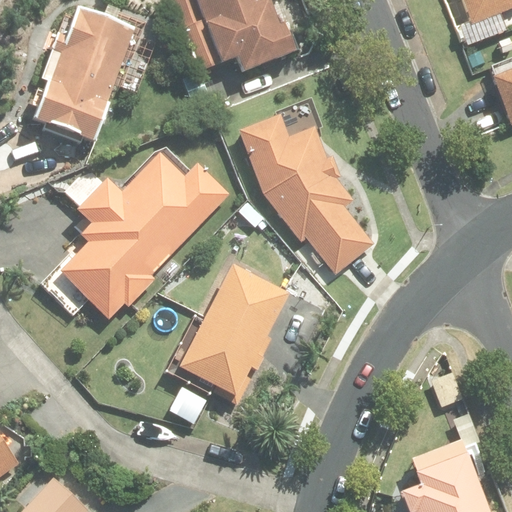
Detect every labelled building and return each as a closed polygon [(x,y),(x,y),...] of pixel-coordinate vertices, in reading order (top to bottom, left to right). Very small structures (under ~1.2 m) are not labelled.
[(173,0),(199,66),(235,52),(239,63),(289,42),(279,16),(274,17),(267,0),(173,0)] [(511,0),(461,0),(469,18),(511,1),(511,0)] [(74,1),(60,28),(55,26),(36,75),(41,77),(29,110),(90,133),(132,23),(74,1)] [(511,60),(490,71),(509,120),(511,118),(511,60)] [(342,204),(352,196),(334,175),(339,174),(328,150),(324,153),(312,120),(286,131),(277,109),(235,125),(261,191),(299,238),(303,234),(333,271),(371,238),(342,204)] [(86,217),(75,228),(84,236),(55,266),(106,315),(122,299),(126,302),(152,275),(149,271),(227,189),(195,158),(181,171),(157,146),(117,185),(102,171),(71,203),(86,217)] [(262,216),(245,199),(236,209),(253,225),(262,216)] [(227,257),(208,294),(174,361),(214,381),(210,389),(235,402),(268,336),(263,334),(285,287),(265,276),(267,273),(229,254),(227,257)] [(146,305),(155,313),(163,303),(155,296),(146,305)] [(462,399),(450,374),(429,383),(440,409),(462,399)] [(207,401),(182,388),(169,414),(195,426),(207,401)] [(0,473),(17,461),(0,437),(0,473)] [(413,511),(483,511),(461,457),(401,481),(413,511)] [(79,511),(83,508),(50,475),(12,511),(79,511)]
